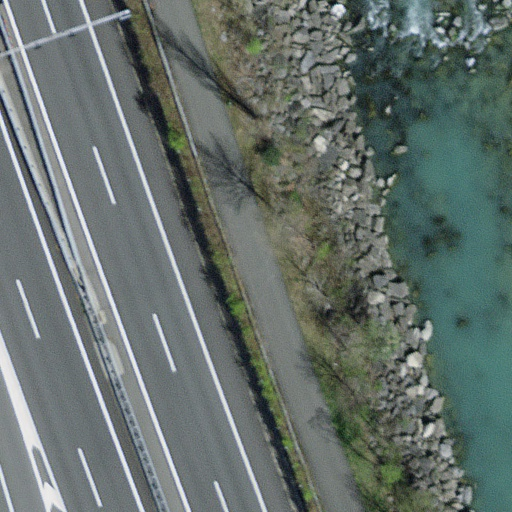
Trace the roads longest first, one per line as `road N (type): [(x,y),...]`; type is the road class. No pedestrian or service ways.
road 1 (motorway): [(228,511),(45,0)]
road 2 (motorway): [(0,227),(102,511)]
road 3 (motorway): [(0,354),(34,511)]
